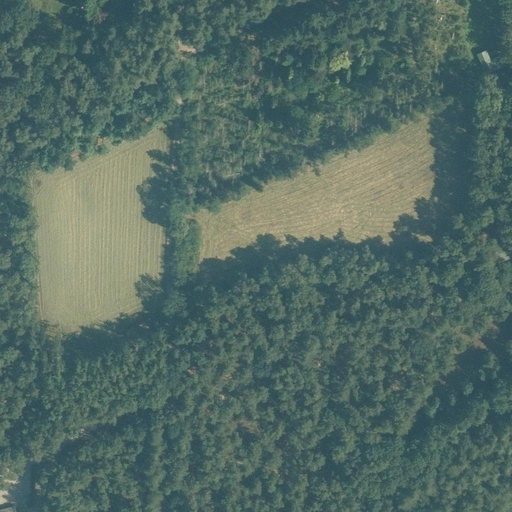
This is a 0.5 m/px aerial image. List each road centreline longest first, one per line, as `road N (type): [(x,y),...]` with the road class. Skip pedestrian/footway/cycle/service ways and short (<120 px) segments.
road 1 (track): [(161,511),(177,63)]
road 2 (track): [(357,501),(345,464),(440,337),(511,279)]
road 3 (track): [(511,396),(341,511)]
road 4 (track): [(0,154),(177,63)]
road 5 (track): [(177,63),(303,0)]
